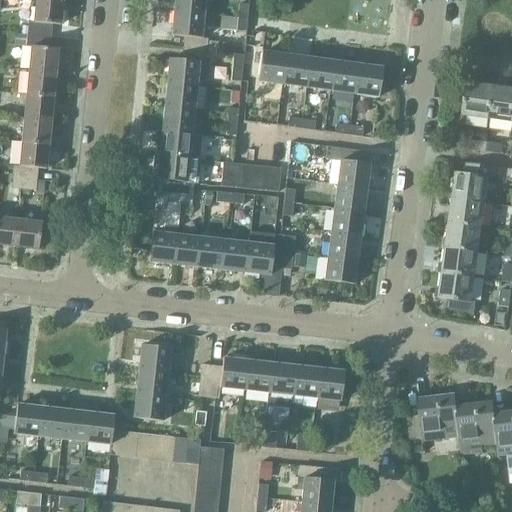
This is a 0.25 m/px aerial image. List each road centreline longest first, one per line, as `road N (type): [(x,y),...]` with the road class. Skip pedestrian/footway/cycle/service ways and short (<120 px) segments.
road 1 (residential): [(392,335),(75,296)]
road 2 (residential): [(75,296),(105,0)]
road 3 (unclassified): [(392,335),(415,154)]
road 4 (residential): [(415,154),(242,130)]
road 5 (unclassified): [(372,489),(392,335)]
road 6 (unclassified): [(415,154),(434,0)]
road 7 (residential): [(392,335),(511,355)]
